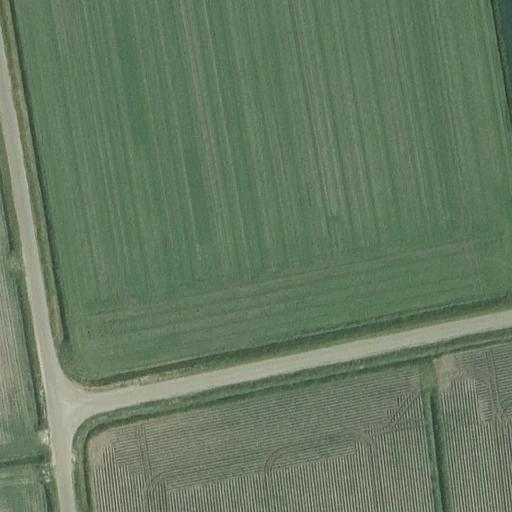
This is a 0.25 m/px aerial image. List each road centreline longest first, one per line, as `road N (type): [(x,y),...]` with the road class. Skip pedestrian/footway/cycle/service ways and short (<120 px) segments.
road 1 (unclassified): [(59,415),(511,321)]
road 2 (unclassified): [(59,415),(0,64)]
